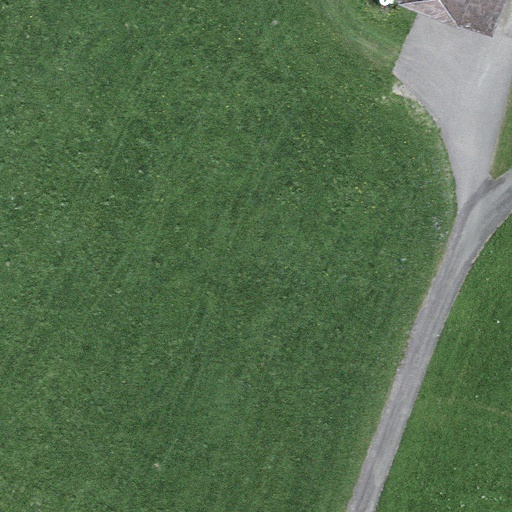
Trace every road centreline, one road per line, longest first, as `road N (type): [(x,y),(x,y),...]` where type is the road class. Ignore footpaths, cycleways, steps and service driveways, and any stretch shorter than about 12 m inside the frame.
road 1 (track): [(361,511),(472,226),(511,189)]
road 2 (track): [(472,226),(511,47)]
